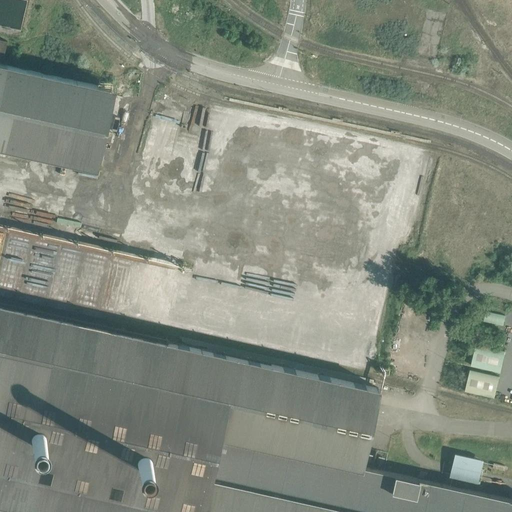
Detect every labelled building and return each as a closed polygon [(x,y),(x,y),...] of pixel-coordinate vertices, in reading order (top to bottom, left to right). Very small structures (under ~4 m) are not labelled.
[(17,24),(20,24),(24,0),(13,0),(13,2),(17,3),(16,7),(19,8),(17,17),(18,17),(17,24)] [(17,67),(0,63),(0,145),(97,167),(114,89),(19,68),(19,66),(21,67),(22,63),(16,62),(15,65),(17,66),(17,67)] [(0,502),(14,506),(21,507),(19,511),(511,511),(511,499),(360,465),(364,447),(375,401),(375,399),(376,395),(378,388),(374,387),(343,380),(339,379),(307,372),(303,371),(294,369),(272,364),(268,363),(219,352),(216,351),(198,348),(199,345),(185,342),(184,345),(167,341),(163,340),(114,329),(110,328),(61,317),(57,316),(56,316),(57,314),(45,311),(45,313),(27,309),(21,308),(11,306),(1,304),(0,303),(0,502)] [(483,321),(503,325),(505,315),(485,311),(483,321)] [(500,372),(505,351),(476,344),(471,365),(500,372)] [(410,366),(412,354),(394,352),(393,363),(410,366)] [(494,397),(499,376),(470,369),(465,391),(494,397)]
